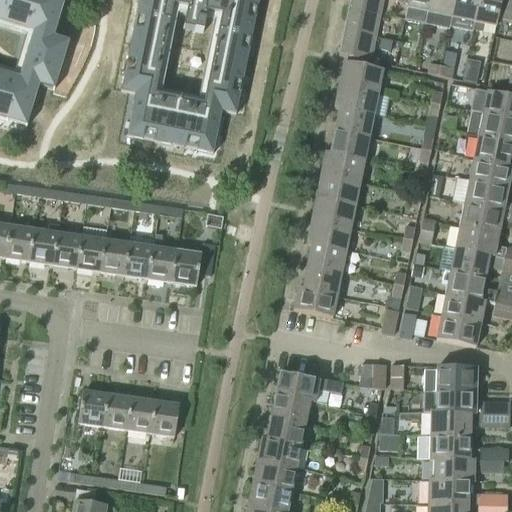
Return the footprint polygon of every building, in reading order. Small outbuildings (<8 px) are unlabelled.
[(0,0),(0,121),(26,129),(38,88),(53,92),(57,80),(68,44),(53,39),(64,0),(0,0)] [(138,0),(135,18),(132,31),(126,62),(124,75),(120,94),(126,95),(134,97),(125,139),(141,142),(154,145),(169,148),(182,150),(183,151),(196,153),(212,156),(220,114),(229,116),(235,117),(239,98),(241,85),(247,54),(250,41),(254,23),(256,10),(258,0),(138,0)] [(349,0),(347,10),(379,17),(382,0),(349,0)] [(401,0),(407,1),(403,22),(425,27),(427,14),(428,14),(431,0),(401,0)] [(427,14),(425,27),(448,31),(448,28),(454,0),(431,0),(428,14),(427,14)] [(471,33),(472,31),(473,23),(472,23),(477,0),(454,0),(448,28),(471,33)] [(497,20),(509,22),(511,5),(511,0),(477,0),(472,23),(473,23),(472,31),(481,33),(483,25),(495,28),(497,20)] [(347,10),(343,34),(375,40),(379,17),(347,10)] [(343,34),(338,57),(344,58),(370,63),(370,61),(375,40),(343,34)] [(380,41),(378,51),(390,54),(392,44),(380,41)] [(467,62),(463,82),(476,85),(480,65),(467,62)] [(338,87),(377,95),(382,72),(343,64),(338,87)] [(439,79),(441,69),(440,68),(428,66),(426,76),(439,79)] [(441,69),(439,79),(451,81),(453,71),(441,69)] [(377,95),(338,87),(333,110),(338,111),(373,118),(377,95)] [(474,91),(470,111),(482,114),(511,119),(511,98),(486,93),(474,91)] [(432,94),(429,105),(439,107),(442,96),(432,94)] [(439,107),(429,105),(427,118),(426,118),(424,128),(435,130),(439,107)] [(373,118),(338,111),(334,133),(368,140),(373,118)] [(511,119),(482,114),(477,138),(511,145),(511,141),(511,119)] [(443,117),(440,130),(454,133),(456,120),(443,117)] [(424,136),(421,150),(430,152),(435,130),(424,128),(423,136),(424,136)] [(368,140),(334,133),(329,155),(364,162),(368,140)] [(477,138),(472,161),(511,169),(511,159),(508,159),(511,145),(477,138)] [(430,152),(421,150),(418,164),(428,166),(430,152)] [(324,154),(320,177),(359,185),(364,162),(329,155),(324,154)] [(511,169),(472,161),(468,181),(507,189),(509,179),(511,179),(511,169)] [(431,176),(427,197),(438,200),(443,177),(431,176)] [(320,177),(315,200),(354,208),(359,185),(320,177)] [(468,181),(463,205),(511,214),(511,206),(504,204),(507,189),(468,181)] [(2,185),(0,195),(13,197),(15,187),(2,185)] [(411,196),(421,198),(423,187),(413,185),(411,196)] [(38,200),(39,191),(16,187),(14,197),(38,200)] [(63,194),(39,191),(38,200),(62,204),(63,194)] [(87,198),(63,194),(62,204),(86,207),(87,198)] [(421,198),(411,196),(409,210),(418,212),(421,198)] [(111,201),(87,198),(86,207),(109,211),(111,201)] [(315,200),(311,222),(350,230),(354,208),(315,200)] [(111,201),(109,211),(111,211),(110,217),(118,218),(125,219),(126,213),(133,214),(135,205),(111,201)] [(135,205),(133,214),(138,215),(138,220),(146,222),(147,216),(156,217),(158,208),(135,205)] [(511,214),(463,205),(458,229),(497,237),(500,222),(510,224),(510,227),(511,227),(511,214)] [(158,208),(156,217),(181,221),(182,212),(158,208)] [(423,218),(417,245),(430,247),(436,221),(423,218)] [(350,230),(311,222),(306,245),(311,246),(345,253),(350,230)] [(0,259),(5,260),(10,229),(0,227),(0,259)] [(46,234),(33,232),(29,264),(53,267),(57,235),(58,229),(47,228),(46,234)] [(402,240),(412,243),(415,230),(405,228),(402,240)] [(10,229),(5,260),(29,264),(33,232),(10,229)] [(458,229),(454,249),(503,259),(503,261),(511,262),(511,250),(505,249),(505,250),(495,248),(497,237),(458,229)] [(57,235),(53,267),(77,271),(81,239),(57,235)] [(81,239),(77,271),(100,274),(105,242),(81,239)] [(412,243),(402,240),(400,254),(409,256),(412,243)] [(105,242),(100,274),(124,278),(129,246),(105,242)] [(200,256),(176,253),(171,285),(196,288),(198,276),(210,278),(214,247),(202,245),(200,256)] [(152,249),(129,246),(124,278),(147,281),(152,249)] [(311,246),(306,268),(341,275),(345,253),(311,246)] [(443,246),(438,270),(449,273),(484,280),(486,270),(486,269),(500,272),(500,273),(511,275),(511,262),(503,261),(503,259),(454,249),(443,246)] [(176,253),(152,249),(147,281),(171,285),(176,253)] [(417,256),(415,266),(423,267),(425,257),(417,256)] [(412,267),(410,279),(421,281),(423,269),(412,267)] [(341,275),(306,268),(302,290),(336,297),(341,275)] [(511,308),(511,296),(494,293),(494,294),(481,291),(484,280),(449,273),(444,297),(483,305),(484,304),(492,305),(511,308)] [(393,286),(403,288),(405,277),(395,275),(393,286)] [(388,298),(386,307),(398,310),(403,288),(393,286),(390,298),(388,298)] [(409,287),(404,310),(417,313),(422,290),(409,287)] [(336,297),(302,290),(297,289),(292,312),(332,320),(336,297)] [(483,305),(444,297),(440,317),(479,325),(483,305)] [(511,321),(511,308),(492,305),(489,317),(511,321)] [(386,307),(385,311),(380,335),(392,338),(398,310),(386,307)] [(410,341),(415,317),(403,315),(398,338),(410,341)] [(479,325),(440,317),(435,341),(474,349),(479,325)] [(371,379),(372,367),(360,366),(360,378),(371,379)] [(384,367),(372,367),(371,379),(372,379),(371,391),(384,391),(384,367)] [(402,367),(390,367),(389,391),(402,391),(402,367)] [(424,372),(424,393),(435,393),(475,395),(475,370),(476,369),(435,368),(435,372),(424,372)] [(309,401),(309,404),(325,407),(328,395),(340,397),(342,386),(318,381),(318,382),(279,374),(277,384),(275,394),(309,401)] [(101,428),(106,396),(82,393),(77,425),(101,428)] [(424,393),(423,413),(429,413),(474,414),(474,415),(480,415),(480,417),(509,417),(509,405),(480,404),(480,406),(475,406),(475,395),(435,393),(424,393)] [(309,404),(309,401),(275,394),(270,419),(304,426),(309,404)] [(106,396),(101,428),(125,432),(130,400),(106,396)] [(130,400),(125,432),(149,435),(154,403),(130,400)] [(154,403),(149,435),(173,439),(178,407),(154,403)] [(366,416),(375,419),(378,407),(368,405),(366,416)] [(474,414),(429,413),(429,437),(469,438),(469,428),(508,429),(509,417),(480,417),(480,415),(474,415),(474,414)] [(375,419),(366,416),(363,431),(373,433),(375,419)] [(270,419),(265,441),(265,442),(299,449),(304,426),(270,419)] [(392,437),(393,423),(381,422),(378,436),(392,437)] [(394,454),(394,438),(378,437),(378,454),(394,454)] [(429,437),(428,463),(433,463),(433,462),(472,464),(472,462),(503,463),(507,463),(508,451),(503,451),(479,450),(479,451),(469,451),(469,438),(429,437)] [(261,440),(256,461),(295,470),(299,449),(265,442),(265,441),(261,440)] [(357,458),(367,461),(370,449),(360,447),(357,458)] [(0,449),(0,466),(5,467),(6,460),(10,460),(9,462),(14,463),(14,461),(17,461),(18,452),(0,449)] [(367,461),(357,458),(354,473),(364,475),(367,461)] [(256,461),(251,486),(290,494),(295,470),(256,461)] [(433,463),(432,481),(432,482),(468,483),(468,485),(472,485),(473,473),(478,473),(478,474),(502,475),(503,463),(472,462),(472,464),(433,462),(433,463)] [(93,487),(94,478),(70,474),(69,484),(93,487)] [(94,478),(93,487),(117,491),(118,481),(94,478)] [(368,479),(366,511),(381,511),(382,495),(392,495),(393,481),(368,479)] [(118,481),(117,491),(140,494),(142,485),(118,481)] [(428,481),(427,506),(467,508),(501,509),(506,509),(506,497),(502,497),(478,496),(478,498),(467,498),(468,485),(468,483),(432,482),(432,481),(428,481)] [(166,488),(142,485),(140,494),(164,498),(166,488)] [(286,511),(290,494),(251,486),(246,510),(257,511),(286,511)] [(350,494),(348,505),(358,507),(360,496),(350,494)] [(74,503),(72,511),(105,511),(106,508),(74,503)]
